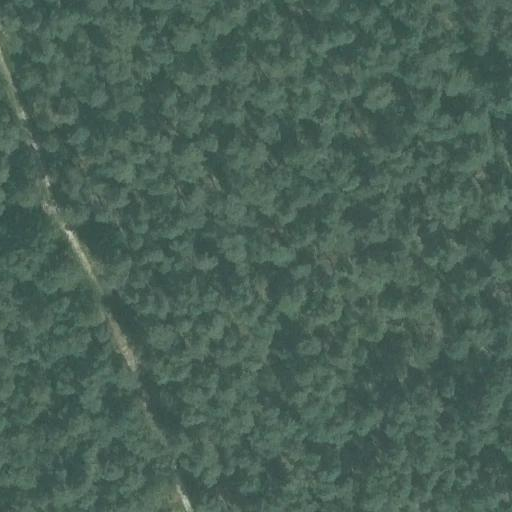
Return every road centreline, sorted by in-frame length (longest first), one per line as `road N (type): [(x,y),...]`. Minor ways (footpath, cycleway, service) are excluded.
road 1 (track): [(0,94),(170,511)]
road 2 (track): [(0,464),(127,409)]
